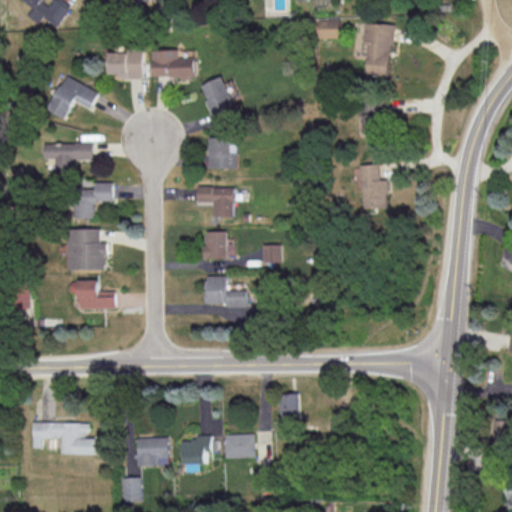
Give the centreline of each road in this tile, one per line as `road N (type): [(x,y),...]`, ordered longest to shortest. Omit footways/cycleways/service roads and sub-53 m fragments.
road 1 (residential): [(447,366),(0,367)]
road 2 (tertiary): [(433,511),(464,181),(511,79)]
road 3 (residential): [(149,110),(154,366)]
